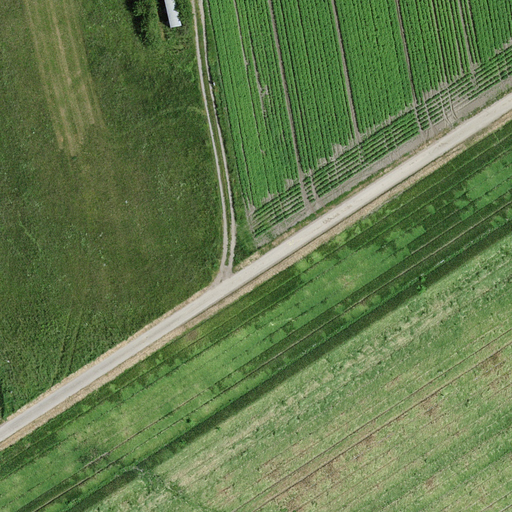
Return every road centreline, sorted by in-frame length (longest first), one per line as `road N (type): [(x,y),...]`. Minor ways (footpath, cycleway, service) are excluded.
road 1 (track): [(0,434),(511,100)]
road 2 (track): [(194,0),(228,236),(224,288)]
